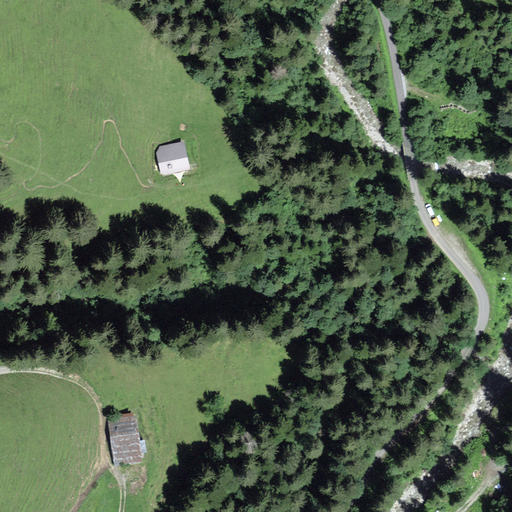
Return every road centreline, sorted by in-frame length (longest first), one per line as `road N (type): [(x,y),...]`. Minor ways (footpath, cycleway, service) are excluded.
road 1 (unclassified): [(346,511),(379,454),(462,356),(482,309),(478,290),(416,198),(378,0)]
road 2 (track): [(0,370),(53,372),(90,390),(109,466),(123,487),(121,511)]
